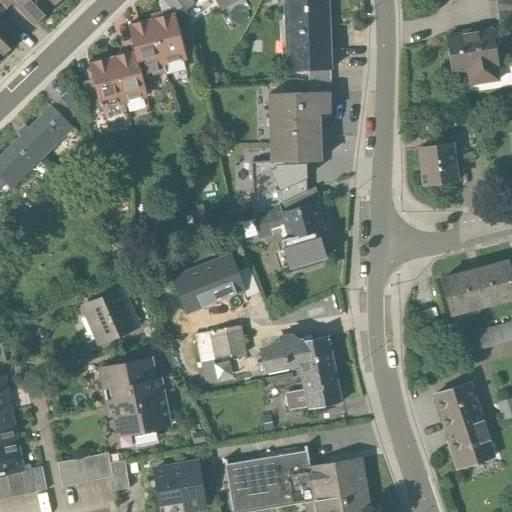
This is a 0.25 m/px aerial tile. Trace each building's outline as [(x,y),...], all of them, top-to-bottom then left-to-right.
[(0,0),(0,14),(2,16),(14,3),(12,0),(0,0)] [(44,0),(12,0),(14,3),(36,25),(52,9),(44,0)] [(44,0),(52,9),(60,0),(44,0)] [(223,8),(218,0),(199,0),(195,3),(205,19),(223,8)] [(218,0),(223,8),(236,0),(218,0)] [(323,0),(286,0),(288,54),(330,52),(329,31),(325,31),(323,0)] [(511,0),(500,0),(502,9),(511,7),(511,0)] [(511,7),(502,9),(504,25),(511,23),(511,7)] [(179,10),(155,17),(170,68),(194,62),(179,10)] [(0,14),(0,49),(5,54),(22,36),(2,16),(0,14)] [(145,75),(170,68),(155,17),(131,24),(137,47),(145,75)] [(461,34),(447,36),(452,72),(467,70),(469,83),(497,79),(495,66),(497,65),(492,30),(478,32),(477,27),(461,30),(461,34)] [(137,47),(114,54),(127,102),(151,95),(145,75),(137,47)] [(104,108),(127,102),(114,54),(90,60),(104,108)] [(327,93),(274,95),(275,134),(279,134),(280,162),(306,161),(319,161),(318,113),(328,113),(327,93)] [(17,132),(21,136),(44,159),(79,125),(55,100),(32,123),(29,120),(17,132)] [(16,187),(44,159),(21,136),(3,153),(0,149),(0,190),(10,181),(16,187)] [(451,143),(419,148),(425,185),(456,180),(451,143)] [(280,162),(275,162),(275,169),(270,171),(279,190),(306,178),(306,161),(280,162)] [(275,162),(251,162),(253,216),(284,202),(279,190),(270,171),(275,169),(275,162)] [(284,202),(253,216),(263,242),(281,235),(291,267),(324,258),(317,231),(325,229),(319,201),(287,211),(284,202)] [(511,263),(510,256),(440,275),(451,315),(511,298),(511,263)] [(229,257),(174,279),(187,313),(243,290),(236,273),(229,257)] [(249,268),(236,273),(243,290),(246,299),(259,294),(249,268)] [(143,327),(125,286),(81,305),(99,346),(143,327)] [(475,350),(511,343),(511,323),(471,331),(475,350)] [(250,354),(243,324),(196,333),(202,364),(250,354)] [(302,366),(304,376),(342,368),(336,333),(303,339),(301,328),(284,331),(285,337),(276,338),(276,342),(264,344),(269,372),(302,366)] [(106,405),(162,395),(159,376),(153,377),(149,359),(99,368),(106,405)] [(342,368),(304,376),(306,389),(286,393),(289,410),(310,407),(310,409),(348,402),(342,368)] [(0,380),(0,412),(10,411),(4,380),(0,380)] [(496,457),(471,380),(431,393),(457,470),(496,457)] [(162,395),(106,405),(108,419),(113,418),(117,437),(168,427),(162,395)] [(0,444),(15,442),(10,411),(0,412),(0,444)] [(0,476),(21,472),(15,442),(0,444),(0,476)] [(312,450),(229,463),(236,511),(249,511),(306,503),(307,511),(376,511),(367,456),(314,465),(312,450)] [(110,453),(58,463),(63,489),(115,479),(110,453)] [(129,458),(113,460),(117,489),(132,487),(129,458)] [(196,464),(153,473),(160,507),(185,502),(187,511),(188,511),(206,508),(196,464)] [(0,476),(0,500),(49,491),(45,467),(21,472),(0,476)]
